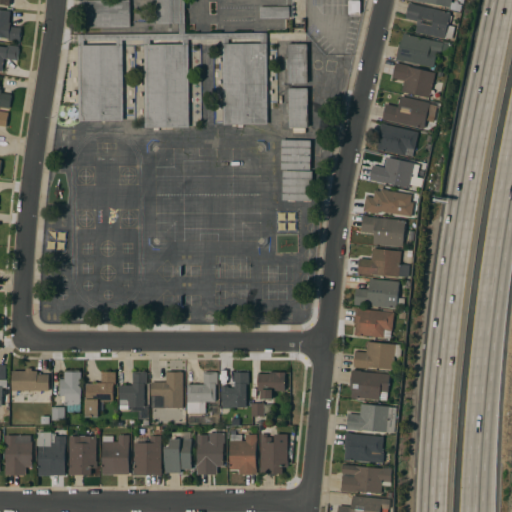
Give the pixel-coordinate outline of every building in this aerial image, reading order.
[(267,124),(235,125),(235,126),(232,126),(232,125),(223,125),(222,39),(188,39),(188,128),(158,128),(158,130),(153,130),(153,128),(144,128),(143,40),(122,40),(122,121),(78,121),(78,34),(178,34),(178,24),(155,24),(155,0),(184,0),(184,33),(266,33),(267,124)] [(84,28),(83,0),(129,0),(130,27),(84,28)] [(450,0),(449,8),(424,2),(424,3),(413,0),(450,0)] [(359,14),(348,14),(348,1),(359,1),(359,14)] [(450,12),(449,16),(451,16),(450,22),(448,22),(447,25),(454,27),(451,39),(444,37),(444,38),(415,32),(417,21),(405,18),(409,3),(450,12)] [(259,18),(259,6),(289,6),(289,18),(259,18)] [(9,22),(11,23),(10,26),(21,28),(19,42),(8,40),(8,38),(0,37),(0,9),(11,11),(9,22)] [(403,61),(402,61),(395,60),(400,40),(401,40),(403,33),(443,42),(442,43),(448,45),(447,53),(441,52),(440,52),(437,52),(433,66),(436,67),(435,70),(429,69),(430,67),(403,61)] [(307,83),(288,83),(287,44),(307,44),(307,83)] [(0,46),(7,47),(7,45),(19,46),(17,60),(4,58),(2,72),(0,71),(0,46)] [(410,66),(410,67),(435,73),(429,98),(401,91),(403,80),(392,78),(395,63),(410,66)] [(308,127),(305,127),(305,133),(293,133),(292,128),(288,128),(288,88),(307,88),(308,127)] [(0,89),(2,89),(1,93),(11,95),(9,108),(0,106),(0,89)] [(429,102),(429,104),(436,105),(433,122),(425,120),(423,129),(382,119),(385,104),(398,107),(400,96),(429,102)] [(0,125),(0,110),(8,112),(6,127),(0,125)] [(383,151),(376,149),(379,138),(377,137),(381,123),(418,132),(412,157),(383,151)] [(310,170),(281,169),(281,140),(310,140),(310,170)] [(408,188),(384,182),(384,184),(370,181),(373,165),(384,168),(386,157),(414,164),(408,188)] [(311,201),(282,200),(283,171),(312,171),(311,201)] [(411,195),(410,202),(413,203),(411,217),(378,211),(378,214),(363,211),(365,197),(372,198),(374,190),(380,191),(380,189),(411,195)] [(405,220),(402,247),(373,244),(374,233),(361,232),(362,216),(405,220)] [(400,264),(409,265),(408,278),(372,275),(372,276),(357,274),(359,259),(371,260),(372,249),(401,252),(400,264)] [(399,281),(397,298),(404,299),(404,306),(397,305),(396,309),(354,304),(355,289),(368,290),(369,279),(399,281)] [(394,312),(392,330),(391,330),(390,339),(360,335),(360,336),(354,335),(355,323),(354,323),(356,308),(394,312)] [(367,367),(367,368),(353,367),(354,351),(366,353),(367,341),(402,345),(400,357),(395,357),(393,370),(367,367)] [(12,390),(12,370),(25,371),(25,368),(32,368),(32,371),(37,371),(37,374),(48,374),(48,390),(12,390)] [(387,401),(351,397),(352,390),(350,390),(351,370),(361,371),(361,372),(390,374),(387,401)] [(80,412),(67,412),(67,405),(65,405),(65,401),(61,401),(62,396),(59,396),(60,379),(64,379),(64,372),(81,372),(80,412)] [(116,384),(113,384),(114,401),(103,401),(104,413),(99,414),(99,417),(86,417),(85,384),(97,384),(97,383),(102,382),(102,372),(115,372),(116,384)] [(120,385),(133,385),(133,372),(144,372),(147,372),(147,384),(144,384),(144,407),(132,407),(132,412),(128,412),(128,409),(120,409),(120,385)] [(182,408),(151,408),(151,382),(166,382),(166,372),(183,372),(182,408)] [(188,413),(187,385),(203,384),(203,372),(215,372),(217,372),(217,384),(215,384),(215,402),(206,402),(206,413),(188,413)] [(230,407),(230,409),(222,409),(221,386),(228,386),(228,388),(235,388),(234,372),(248,372),(248,384),(246,384),(246,407),(230,407)] [(252,416),(251,416),(251,403),(262,403),(261,391),(258,391),(257,373),(269,373),(269,372),(285,372),(285,391),(272,391),(272,416),(266,417),(266,426),(267,426),(267,432),(259,432),(259,425),(252,425),(252,416)] [(394,432),(361,429),(361,431),(346,429),(348,414),(360,415),(361,404),(389,406),(389,407),(397,408),(394,432)] [(52,407),(64,407),(64,420),(52,420),(52,407)] [(350,460),(349,460),(344,460),(345,448),(343,448),(345,431),(351,432),(351,433),(384,437),(382,453),(384,453),(383,463),(350,460)] [(65,475),(38,475),(38,445),(37,445),(37,432),(51,432),(51,433),(55,433),(55,436),(65,436),(65,475)] [(225,443),(223,443),(223,466),(217,466),(217,474),(197,475),(197,435),(208,435),(208,441),(209,441),(209,433),(225,432),(225,443)] [(257,442),(256,442),(256,469),(257,469),(257,474),(239,474),(239,470),(230,470),(230,441),(231,441),(231,435),(242,435),(242,441),(246,441),(246,434),(257,434),(257,442)] [(288,466),(280,467),(280,468),(283,468),(283,473),(260,474),(260,467),(261,467),(260,434),(267,434),(267,437),(272,437),(272,442),(275,442),(275,434),(287,434),(288,466)] [(30,435),(30,441),(32,441),(32,466),(25,466),(25,475),(5,475),(5,462),(6,462),(6,443),(5,443),(5,435),(30,435)] [(129,475),(102,475),(102,436),(113,436),(113,441),(118,441),(118,435),(129,435),(129,475)] [(96,461),(97,461),(97,468),(91,468),(91,475),(69,475),(69,469),(69,436),(96,436),(96,461)] [(161,469),(162,469),(162,475),(134,475),(134,442),(150,442),(150,436),(161,436),(161,469)] [(191,469),(180,469),(180,473),(165,473),(165,447),(170,447),(170,439),(191,439),(191,469)] [(356,491),(356,492),(341,491),(342,476),(354,477),(354,474),(342,473),(343,464),(356,465),(356,466),(382,468),(383,468),(392,468),(391,486),(382,485),(381,493),(356,491)] [(338,511),(339,506),(351,507),(352,496),(390,499),(389,509),(388,509),(387,511),(338,511)]
